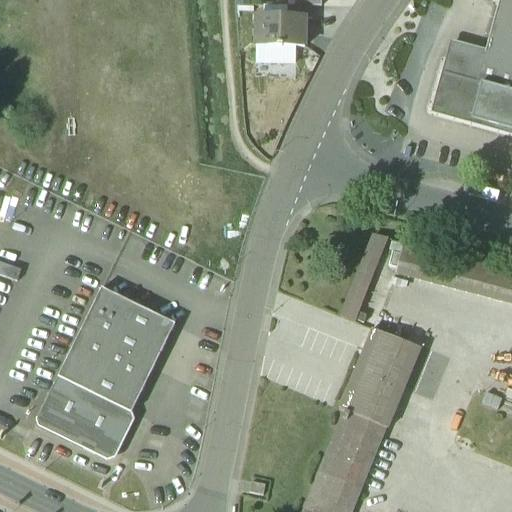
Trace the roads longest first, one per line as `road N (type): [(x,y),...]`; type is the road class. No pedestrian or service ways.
road 1 (residential): [(291,161),(257,264),(209,511)]
road 2 (residential): [(511,224),(291,161)]
road 3 (track): [(283,178),(238,153),(223,0)]
road 4 (residential): [(383,0),(291,161)]
